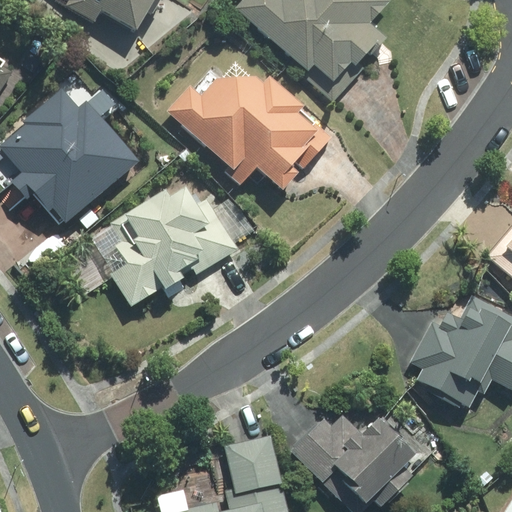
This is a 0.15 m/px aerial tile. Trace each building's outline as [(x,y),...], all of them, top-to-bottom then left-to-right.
[(70,0),(65,10),(92,26),(99,15),(133,34),(145,15),(149,18),(160,0),(70,0)] [(184,9),(167,0),(164,0),(154,19),(172,29),(184,9)] [(239,0),(241,2),(233,10),(300,71),(297,74),(330,105),(362,70),(355,64),(364,53),(368,57),(383,40),(367,25),(387,3),(384,0),(239,0)] [(0,87),(8,74),(0,68),(0,87)] [(214,80),(199,97),(188,87),(164,113),(225,171),(222,173),(237,187),(253,171),(277,194),(294,176),(286,169),(293,162),(301,171),(331,139),(267,78),(261,86),(253,78),(214,80)] [(132,165),(82,103),(74,110),(59,92),(18,124),(21,128),(0,144),(0,155),(17,176),(4,186),(19,205),(27,198),(41,216),(45,213),(56,227),(132,165)] [(177,282),(175,279),(173,275),(184,268),(190,279),(235,252),(204,201),(191,209),(179,191),(163,201),(159,195),(108,226),(119,244),(111,249),(122,267),(106,277),(126,310),(156,292),(158,294),(177,282)] [(84,230),(96,220),(88,211),(76,221),(84,230)] [(511,224),(482,258),(511,283),(511,224)] [(511,339),(511,320),(470,298),(457,322),(451,319),(450,321),(443,317),(436,329),(429,325),(407,365),(420,372),(413,384),(425,390),(422,395),(455,412),(457,407),(465,412),(474,395),(480,398),(488,383),(510,394),(511,389),(511,343),(511,342),(511,339)] [(286,453),(343,511),(358,511),(367,503),(375,511),(408,478),(399,468),(408,458),(372,420),(357,436),(339,417),(328,427),(320,420),(286,453)] [(284,511),(269,439),(222,448),(231,492),(223,493),(227,511),(216,511),(215,506),(184,511),(284,511)] [(490,480),(484,472),(474,481),(479,488),(490,480)] [(511,511),(511,496),(501,511),(511,511)]
